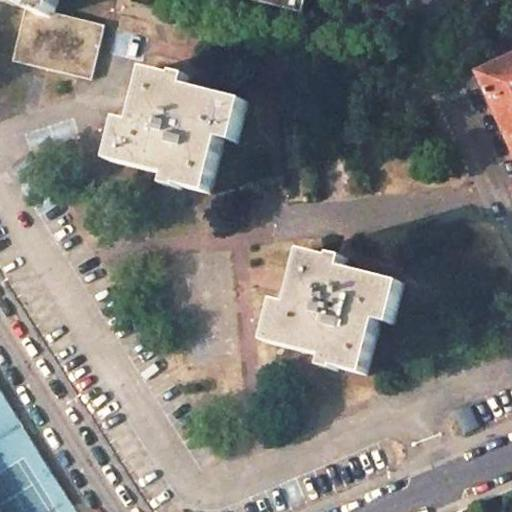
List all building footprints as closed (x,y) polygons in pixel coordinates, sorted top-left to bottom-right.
[(13,0),(13,5),(26,9),(55,15),(58,0),(13,0)] [(248,0),(303,14),(306,0),(248,0)] [(57,72),(70,18),(55,15),(26,9),(13,62),(41,68),(57,72)] [(70,18),(57,72),(78,77),(92,81),(106,26),(70,18)] [(511,59),(482,74),(481,75),(511,141),(511,59)] [(178,78),(149,70),(136,124),(123,120),(120,132),(113,162),(171,177),(169,187),(182,191),(183,188),(212,195),(226,141),(238,144),(249,103),(190,88),(193,78),(179,74),(178,78)] [(276,315),(269,344),(328,358),(325,369),(339,372),(340,369),(369,376),(382,323),(395,326),(405,284),(346,269),(349,259),(335,256),(335,258),(306,251),(299,279),(293,305),(279,302),(276,315)]
